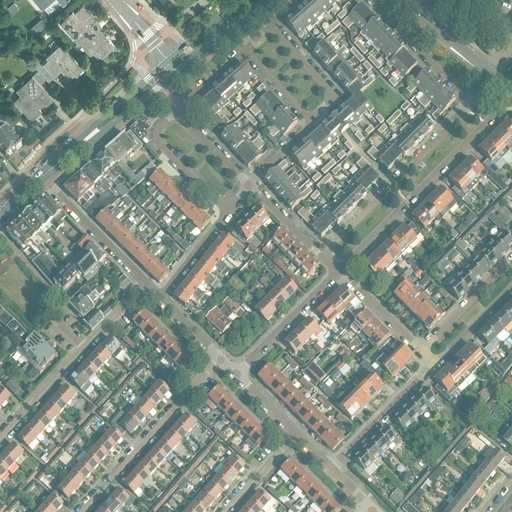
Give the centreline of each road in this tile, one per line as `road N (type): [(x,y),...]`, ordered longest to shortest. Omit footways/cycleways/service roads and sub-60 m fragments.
road 1 (residential): [(338,271),(511,98)]
road 2 (residential): [(471,104),(322,258)]
road 3 (residential): [(83,511),(219,359)]
road 4 (residential): [(40,178),(144,284)]
road 5 (residential): [(330,470),(433,365)]
road 6 (secondary): [(61,160),(177,71)]
road 7 (residential): [(338,271),(235,374)]
road 8 (secondary): [(167,61),(61,160)]
road 9 (residential): [(471,104),(371,0)]
road 10 (residential): [(228,211),(155,142),(155,131),(175,112)]
road 11 (residential): [(419,352),(511,263)]
road 12 (residential): [(309,121),(330,92),(271,27)]
road 13 (residential): [(82,349),(0,439)]
